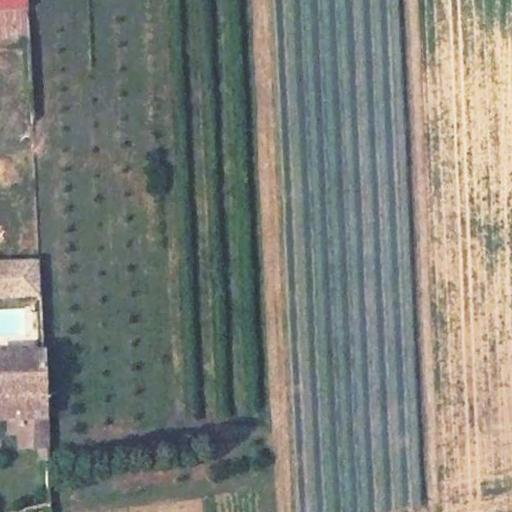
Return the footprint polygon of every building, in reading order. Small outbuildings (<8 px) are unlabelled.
[(26,0),(0,0),(0,10),(27,9),(26,0)] [(37,260),(0,261),(0,296),(38,295),(37,260)] [(0,306),(0,342),(39,340),(38,305),(0,306)] [(49,409),(44,348),(0,351),(0,405),(1,412),(13,412),(49,409)] [(51,443),(49,410),(49,409),(13,412),(15,445),(51,443)]
